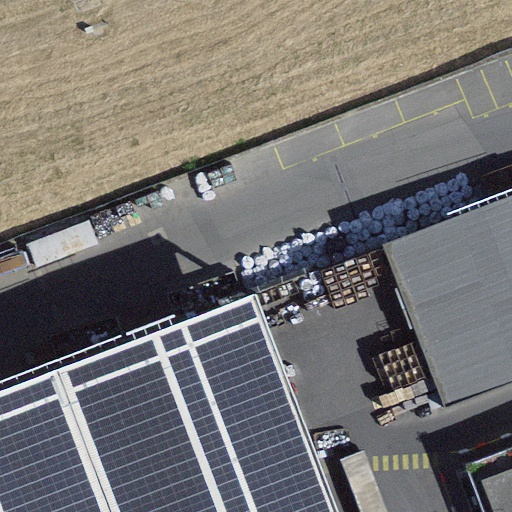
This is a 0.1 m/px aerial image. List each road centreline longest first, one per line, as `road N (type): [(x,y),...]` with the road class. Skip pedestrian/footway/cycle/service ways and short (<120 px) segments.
road 1 (unknown): [(511,128),(450,141),(0,312)]
road 2 (unknown): [(411,511),(352,370)]
